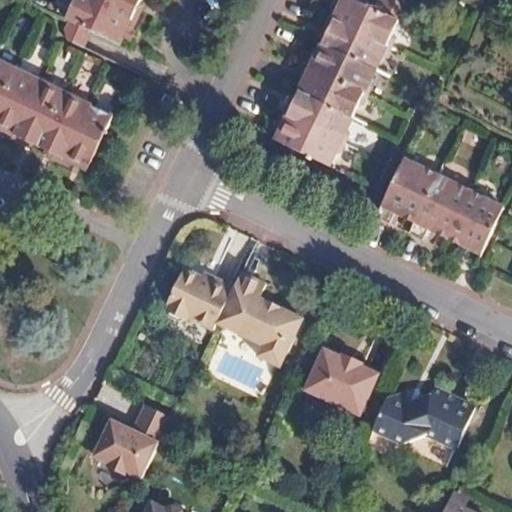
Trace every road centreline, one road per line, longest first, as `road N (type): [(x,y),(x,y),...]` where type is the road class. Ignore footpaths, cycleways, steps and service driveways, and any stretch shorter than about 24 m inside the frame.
road 1 (residential): [(511,326),(181,173)]
road 2 (residential): [(9,447),(84,370),(181,173)]
road 3 (residential): [(181,173),(266,0)]
